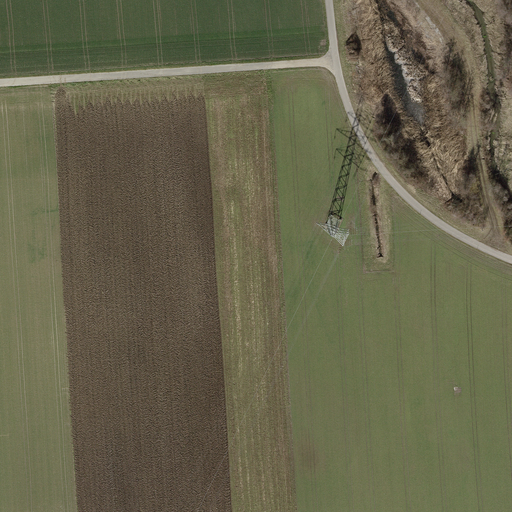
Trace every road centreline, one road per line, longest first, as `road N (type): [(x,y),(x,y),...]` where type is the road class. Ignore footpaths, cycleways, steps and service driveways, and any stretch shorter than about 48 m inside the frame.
road 1 (track): [(328,0),(341,85),(382,170),(445,228),(511,261)]
road 2 (track): [(335,62),(0,82)]
